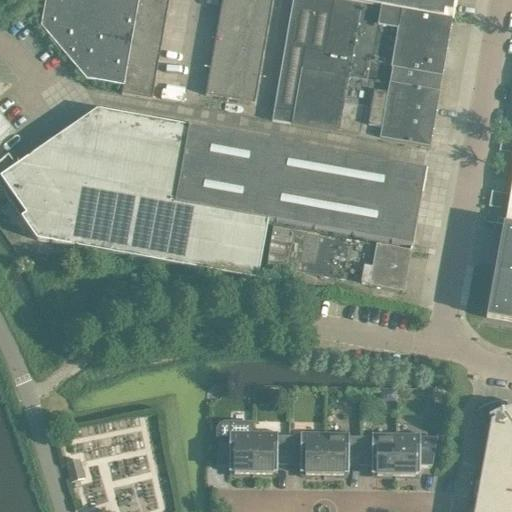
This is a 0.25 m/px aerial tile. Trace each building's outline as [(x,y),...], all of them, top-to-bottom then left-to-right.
[(44,0),(40,25),(61,49),(73,63),(85,77),(122,84),(125,67),(128,54),(130,42),(132,29),(135,17),(137,5),(137,0),(44,0)] [(137,0),(137,5),(167,10),(168,0),(137,0)] [(250,0),(221,0),(220,7),(251,13),(253,0),(250,0)] [(251,13),(248,25),(267,28),(271,4),(253,0),(251,13)] [(291,0),(287,30),(445,55),(452,17),(349,0),(291,0)] [(349,0),(452,17),(454,0),(349,0)] [(137,5),(135,17),(164,22),(167,10),(137,5)] [(220,7),(218,19),(248,25),(251,13),(220,7)] [(135,17),(132,29),(162,35),(164,22),(135,17)] [(218,19),(216,32),(246,37),(248,25),(218,19)] [(246,37),(244,49),(263,53),(267,28),(248,25),(246,37)] [(132,29),(130,42),(160,47),(162,35),(132,29)] [(273,119),(273,121),(292,124),(301,71),(438,95),(445,55),(287,30),(273,119)] [(216,32),(213,44),(244,49),(246,37),(216,32)] [(130,42),(128,54),(158,59),(160,47),(130,42)] [(213,44),(211,56),(241,61),(244,49),(213,44)] [(241,61),(239,74),(258,77),(263,53),(244,49),(241,61)] [(128,54),(125,67),(156,72),(158,59),(128,54)] [(211,56),(209,68),(239,74),(241,61),(211,56)] [(122,84),(121,92),(151,98),(156,72),(125,67),(122,84)] [(209,68),(207,80),(237,86),(239,74),(209,68)] [(301,71),(292,124),(429,147),(433,124),(438,95),(301,71)] [(237,86),(234,99),(254,102),(258,77),(239,74),(237,86)] [(207,80),(205,94),(234,99),(237,86),(207,80)] [(6,156),(0,161),(0,186),(36,238),(257,279),(267,219),(411,245),(425,169),(97,111),(14,167),(6,156)] [(0,138),(11,128),(0,114),(0,138)] [(495,263),(485,318),(511,322),(511,168),(511,174),(511,177),(503,223),(495,263)] [(272,227),(266,264),(285,268),(285,269),(403,292),(410,252),(272,227)] [(408,387),(398,387),(398,396),(408,396),(408,387)] [(256,388),(256,403),(276,404),(277,388),(272,388),(256,388)] [(511,511),(511,410),(507,412),(500,414),(493,417),(494,419),(493,423),(496,424),(488,449),(495,451),(484,474),(484,476),(491,477),(479,502),(486,503),(481,511),(511,511)] [(217,440),(217,468),(228,468),(228,475),(234,475),(234,477),(252,477),(252,433),(252,423),(224,423),(220,426),(217,430),(217,440)] [(252,433),(252,477),(272,477),(272,475),(277,475),(277,466),(287,466),(288,437),(277,437),(277,434),(252,433)] [(288,437),(287,466),(300,466),(300,475),(305,475),(305,477),(323,478),(323,434),(300,434),(300,437),(288,437)] [(323,434),(323,478),(343,478),(343,476),(348,476),(348,466),(359,466),(359,438),(352,438),(352,434),(323,434)] [(359,438),(359,466),(371,467),(371,476),(376,476),(376,478),(394,478),(395,434),(371,434),(371,438),(359,438)] [(395,434),(394,478),(414,478),(414,476),(420,476),(420,467),(431,467),(437,439),(420,438),(420,435),(395,434)] [(79,458),(64,462),(70,482),(84,478),(79,458)]
